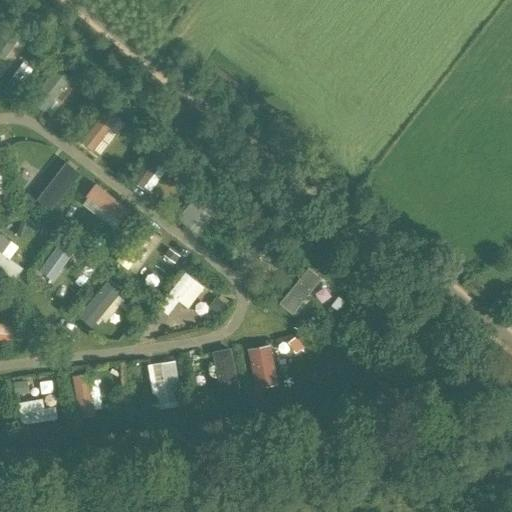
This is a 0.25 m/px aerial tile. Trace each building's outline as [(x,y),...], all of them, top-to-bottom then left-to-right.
[(64,59),(58,66),(67,74),(73,67),(64,59)] [(12,79),(28,91),(43,74),(27,61),(12,79)] [(85,143),(106,155),(127,117),(106,105),(85,143)] [(151,192),(169,164),(147,149),(129,177),(151,192)] [(99,181),(83,199),(116,228),(132,210),(99,181)] [(180,215),(195,230),(218,206),(203,191),(180,215)] [(41,272),(58,281),(76,246),(59,237),(41,272)] [(169,293),(188,308),(206,286),(187,271),(169,293)] [(88,277),(82,272),(74,282),(80,287),(88,277)] [(102,286),(82,312),(100,325),(120,299),(102,286)] [(9,311),(18,309),(16,297),(7,298),(9,311)] [(0,321),(0,338),(17,339),(18,322),(0,321)] [(237,391),(276,382),(267,342),(228,350),(237,391)] [(151,407),(181,405),(178,359),(148,361),(151,407)] [(99,411),(97,372),(74,373),(76,412),(99,411)] [(21,423),(57,418),(55,405),(43,407),(41,397),(17,401),(21,423)]
